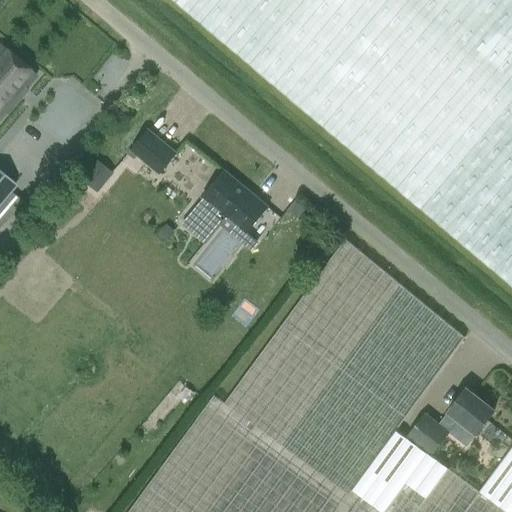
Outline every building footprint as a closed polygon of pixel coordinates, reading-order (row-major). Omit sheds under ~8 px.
[(511,0),(174,0),(511,285),(511,0)] [(18,98),(26,88),(36,76),(0,45),(0,118),(4,113),(7,115),(20,99),(18,98)] [(132,150),(160,173),(177,153),(148,130),(132,150)] [(247,233),(268,207),(224,170),(202,196),(205,198),(199,206),(221,224),(227,217),(247,233)] [(0,201),(11,189),(14,185),(0,172),(0,201)] [(291,207),(302,221),(311,214),(300,200),(291,207)] [(464,337),(346,240),(224,404),(214,396),(161,469),(128,511),(511,511),(511,446),(479,492),(430,456),(395,430),(464,337)] [(406,437),(430,456),(458,421),(475,434),(494,411),(467,389),(438,425),(425,414),(406,437)]
